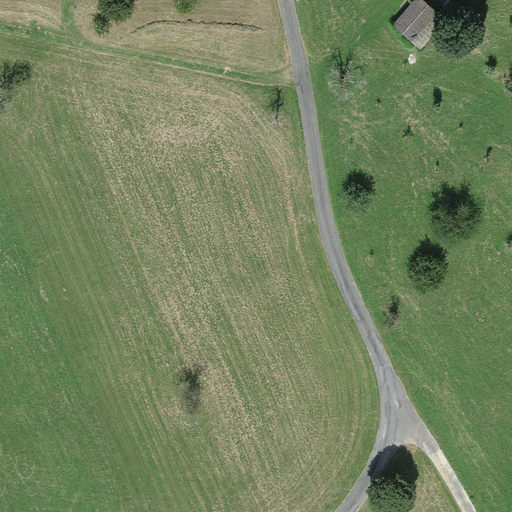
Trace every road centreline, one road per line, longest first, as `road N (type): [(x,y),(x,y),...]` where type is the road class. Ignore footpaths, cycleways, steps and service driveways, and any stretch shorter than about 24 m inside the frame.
road 1 (residential): [(377,462),(389,394),(324,234),(280,0)]
road 2 (track): [(99,50),(302,87)]
road 3 (track): [(390,407),(467,511)]
